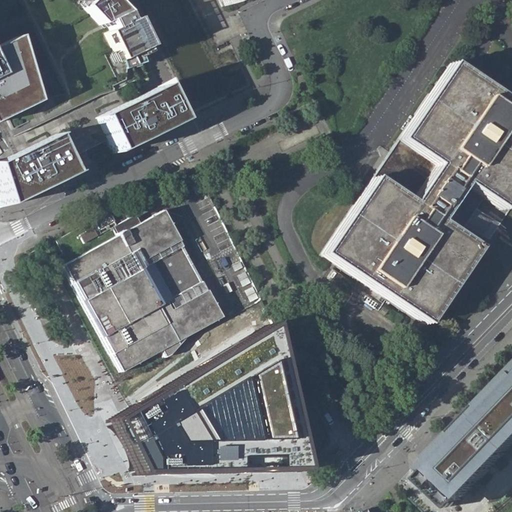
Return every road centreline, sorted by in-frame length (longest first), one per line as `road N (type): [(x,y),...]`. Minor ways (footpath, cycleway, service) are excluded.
road 1 (residential): [(0,240),(268,107),(281,87),(255,22),(282,0)]
road 2 (primary): [(511,297),(324,488),(294,500)]
road 3 (primary): [(294,500),(341,499),(511,317)]
road 4 (primary): [(98,505),(294,500)]
